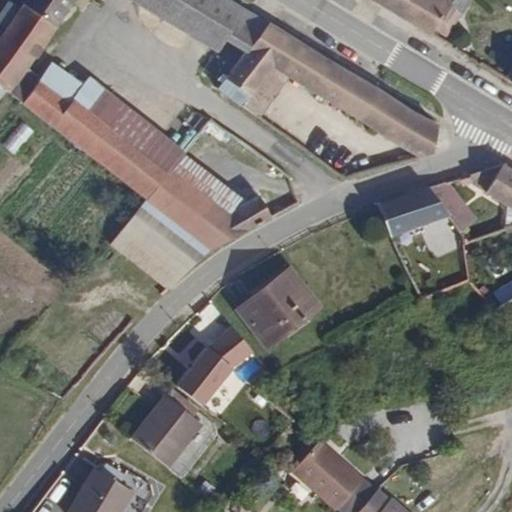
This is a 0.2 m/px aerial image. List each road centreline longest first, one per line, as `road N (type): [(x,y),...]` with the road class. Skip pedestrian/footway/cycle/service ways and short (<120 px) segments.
road 1 (tertiary): [(2,511),(120,361),(207,274),(338,202),(467,156),(500,120)]
road 2 (tertiary): [(500,120),(303,0)]
